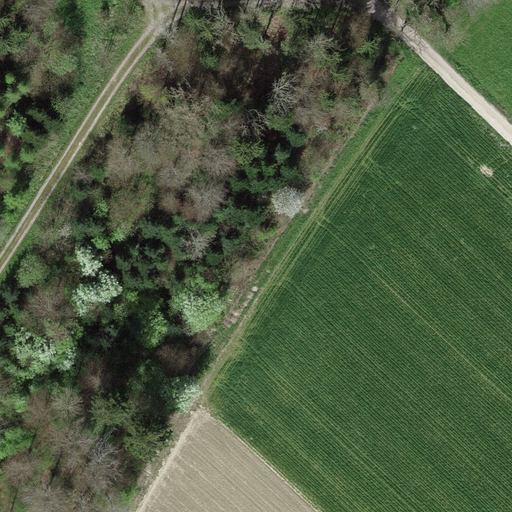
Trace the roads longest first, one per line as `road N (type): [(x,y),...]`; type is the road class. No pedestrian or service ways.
road 1 (track): [(309,0),(172,1),(0,260)]
road 2 (track): [(511,126),(383,0)]
